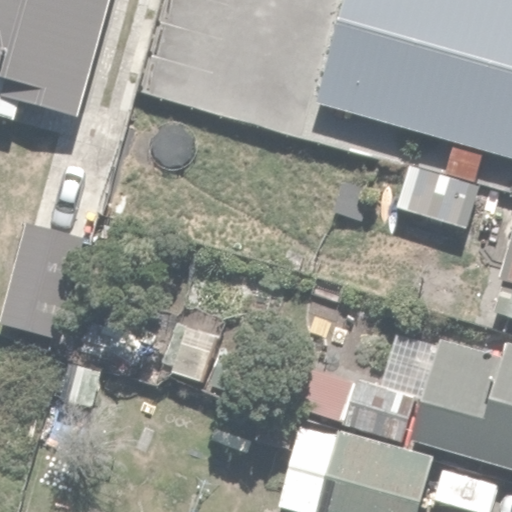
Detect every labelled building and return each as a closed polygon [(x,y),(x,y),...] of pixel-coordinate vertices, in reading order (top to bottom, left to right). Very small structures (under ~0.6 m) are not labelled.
[(0,0),(0,110),(22,116),(27,96),(75,108),(101,0),(0,0)] [(511,0),(326,0),(302,83),(511,143),(511,0)] [(495,180),(408,150),(392,194),(480,225),(495,180)] [(84,213),(18,202),(0,314),(66,325),(84,213)] [(511,214),(486,301),(511,308),(511,214)] [(219,325),(99,289),(81,351),(67,347),(44,424),(85,436),(107,365),(157,380),(162,364),(203,377),(219,325)] [(352,365),(339,410),(511,462),(511,327),(504,325),(500,339),(439,320),(419,385),(352,365)] [(314,511),(413,511),(431,450),(263,404),(255,432),(289,441),(272,500),(314,511)]
